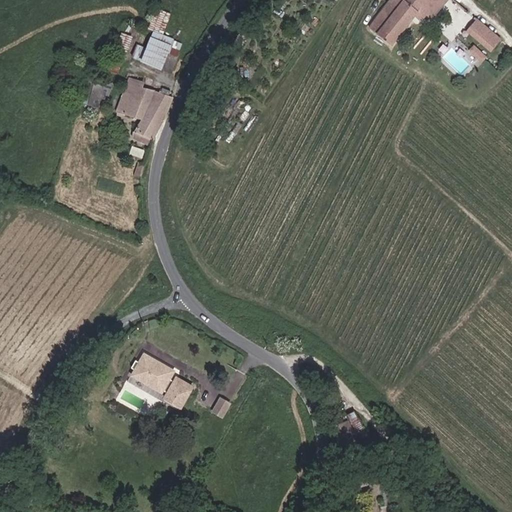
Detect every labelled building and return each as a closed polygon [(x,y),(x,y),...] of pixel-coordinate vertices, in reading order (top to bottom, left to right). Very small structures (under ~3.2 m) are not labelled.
[(433,17),(446,0),(392,0),(372,25),(392,42),(422,7),(433,17)] [(150,48),(140,45),(135,57),(173,71),(184,41),(166,35),(174,13),(159,7),(151,29),(157,31),(150,48)] [(503,38),(480,18),(472,28),(494,48),(503,38)] [(490,55),(477,44),(473,48),(486,60),(490,55)] [(108,80),(91,76),(85,101),(102,105),(108,80)] [(131,77),(120,113),(144,121),(141,131),(138,130),(135,140),(151,145),(153,138),(158,140),(173,96),(146,88),(148,82),(131,77)] [(139,175),(146,176),(148,166),(141,165),(139,175)] [(180,372),(148,354),(135,376),(167,395),(169,392),(172,393),(169,400),(187,410),(201,388),(181,376),(178,381),(176,380),(180,372)] [(225,417),(233,404),(223,398),(215,411),(225,417)] [(352,420),(362,441),(370,438),(359,416),(352,420)] [(349,447),(356,444),(346,424),(340,427),(349,447)] [(346,454),(348,459),(361,455),(359,449),(346,454)]
